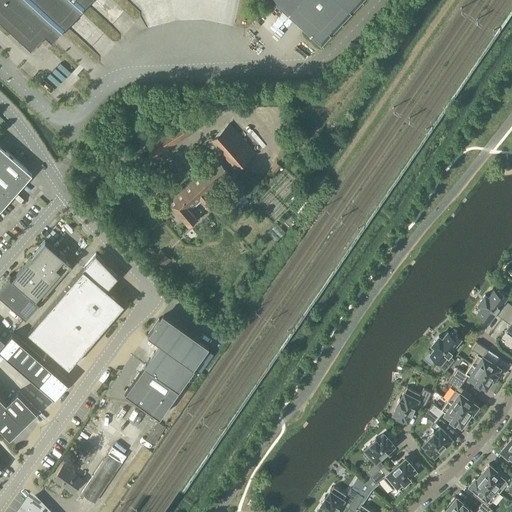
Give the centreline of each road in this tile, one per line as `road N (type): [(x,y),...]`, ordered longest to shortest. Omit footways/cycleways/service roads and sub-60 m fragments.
road 1 (unclassified): [(65,195),(152,297),(0,506)]
road 2 (track): [(459,0),(338,176)]
road 3 (residential): [(407,511),(466,457),(511,396)]
